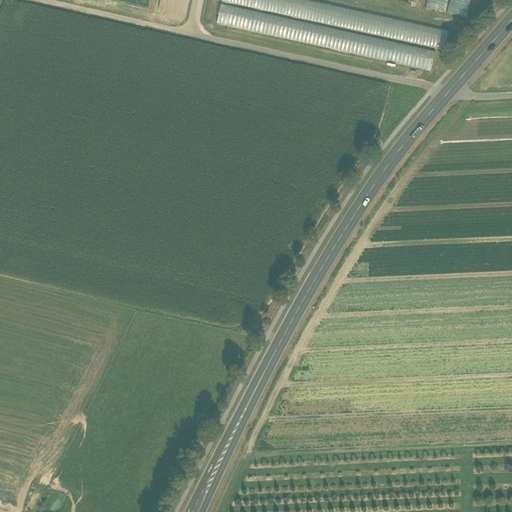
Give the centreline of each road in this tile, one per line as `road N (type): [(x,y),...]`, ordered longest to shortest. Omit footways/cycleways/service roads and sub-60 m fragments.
road 1 (primary): [(195,511),(362,201),(511,19)]
road 2 (track): [(39,0),(447,92)]
